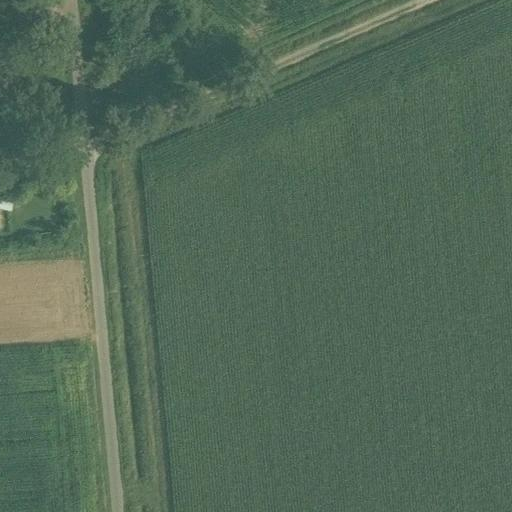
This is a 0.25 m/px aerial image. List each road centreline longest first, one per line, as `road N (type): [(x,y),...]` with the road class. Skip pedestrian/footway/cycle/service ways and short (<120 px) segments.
road 1 (unclassified): [(117,511),(72,0)]
road 2 (track): [(85,146),(420,0)]
